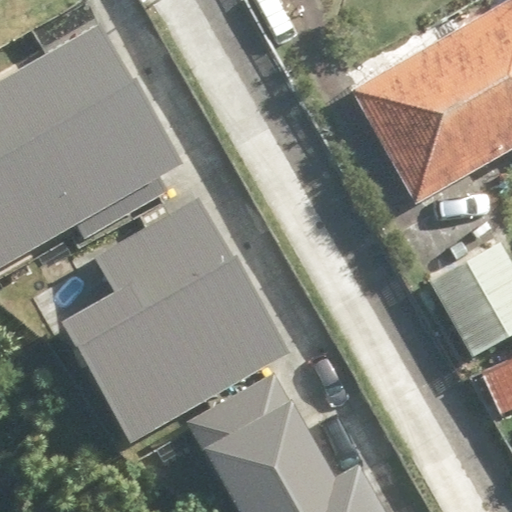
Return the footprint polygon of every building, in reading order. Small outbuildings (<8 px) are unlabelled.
[(511,0),(506,0),(349,88),(413,202),(511,147),(511,0)] [(0,267),(182,162),(101,24),(0,82),(0,267)] [(106,291),(53,321),(123,445),(287,353),(200,197),(88,259),(106,291)] [(511,265),(499,243),(430,281),(472,356),(511,334),(511,265)] [(511,358),(482,374),(502,415),(511,409),(511,358)] [(207,426),(196,443),(235,511),(382,511),(355,463),(332,476),(283,393),(263,396),(207,426)]
